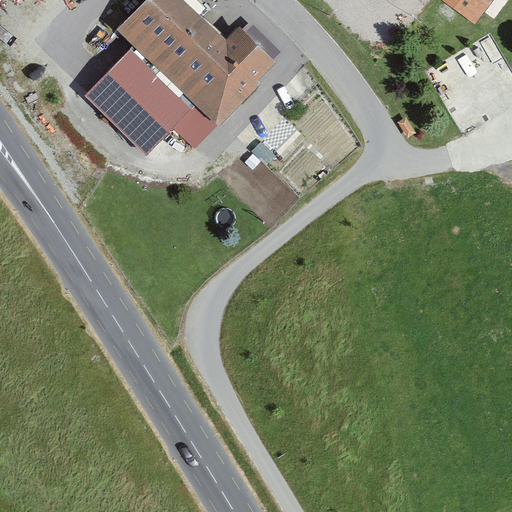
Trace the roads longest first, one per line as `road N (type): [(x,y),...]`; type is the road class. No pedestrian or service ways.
road 1 (unclassified): [(270,0),(333,67),(381,141),(365,172),(229,278),(204,327),(221,391),(293,511)]
road 2 (secondary): [(233,511),(0,149)]
